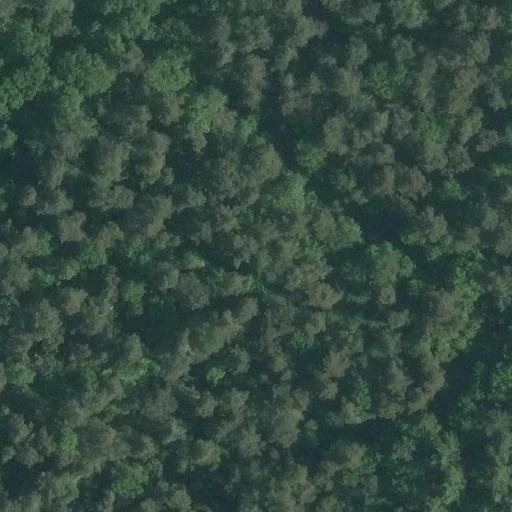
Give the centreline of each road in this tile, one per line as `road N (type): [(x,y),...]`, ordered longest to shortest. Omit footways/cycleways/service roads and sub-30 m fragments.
road 1 (track): [(144,32),(511,318)]
road 2 (track): [(93,0),(0,115)]
road 3 (track): [(447,412),(361,511)]
